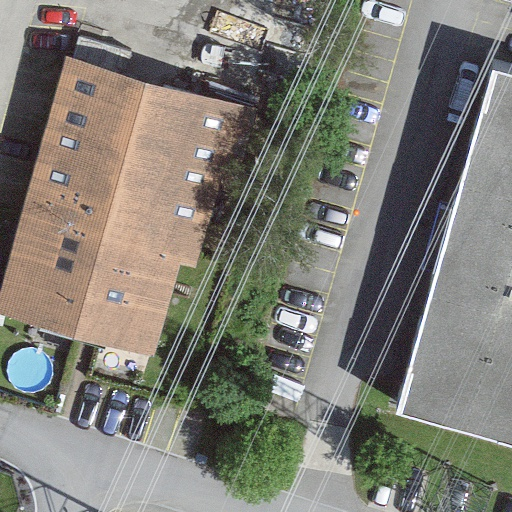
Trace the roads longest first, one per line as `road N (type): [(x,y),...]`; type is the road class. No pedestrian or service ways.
road 1 (residential): [(276,511),(84,447)]
road 2 (unknown): [(141,0),(275,44)]
